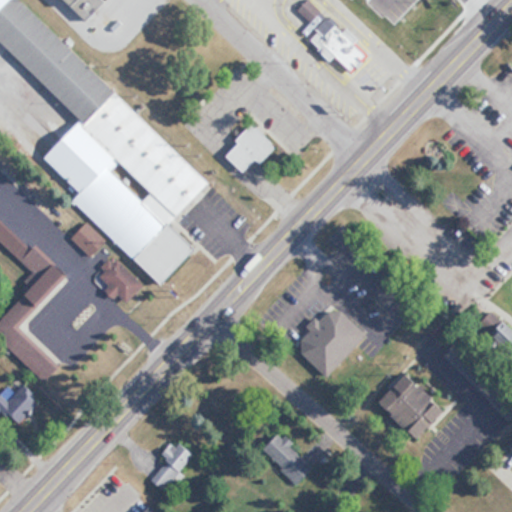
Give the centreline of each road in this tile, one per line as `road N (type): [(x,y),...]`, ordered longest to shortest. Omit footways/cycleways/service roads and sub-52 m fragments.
road 1 (primary): [(10,511),(510,0)]
road 2 (residential): [(210,307),(436,511)]
